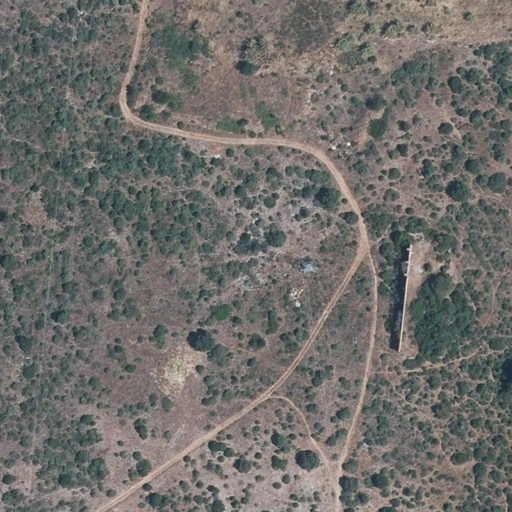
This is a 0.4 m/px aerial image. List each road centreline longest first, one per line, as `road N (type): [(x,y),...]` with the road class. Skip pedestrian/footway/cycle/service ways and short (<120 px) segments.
road 1 (track): [(145,0),(123,108),(142,124),(309,149),(346,188),(366,237),(305,355),(262,399),(100,511)]
road 2 (track): [(340,511),(377,328),(366,237)]
